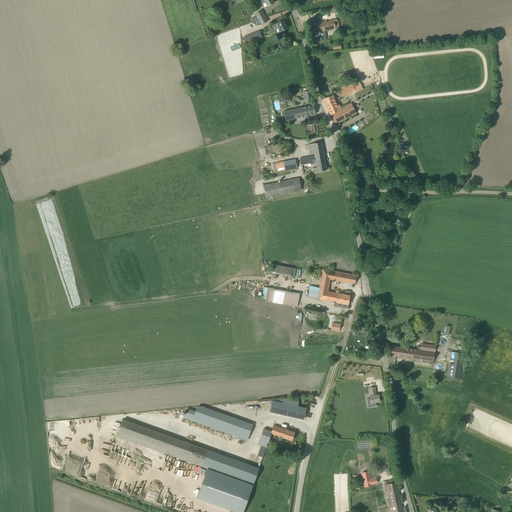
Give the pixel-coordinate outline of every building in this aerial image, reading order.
[(259,20),(266,18),(261,10),(254,14),(255,16),(251,18),(253,22),(259,20)] [(337,19),(333,20),(319,22),(318,17),(309,19),(314,42),(321,41),(321,40),(326,39),(324,31),(335,28),(335,27),(339,26),(337,19)] [(278,27),(280,31),(282,36),(286,34),(284,30),(287,29),(283,21),(277,24),(272,26),(273,29),(278,27)] [(245,45),(262,38),(259,30),(242,37),(245,45)] [(340,80),(350,78),(348,72),(339,74),(340,80)] [(356,92),(363,89),(360,82),(353,86),(351,82),(340,88),(345,96),(355,91),(356,92)] [(311,98),(309,90),(302,92),(304,100),(311,98)] [(335,124),(346,119),(356,113),(351,103),(340,109),(339,105),(337,106),(332,95),(324,99),(330,115),(335,124)] [(314,105),(312,105),(284,111),(286,120),(316,114),(314,105)] [(314,172),(326,170),(321,142),(309,144),(310,154),(314,154),(315,156),(300,159),(301,165),(316,162),(317,167),(313,168),(314,172)] [(295,159),(283,162),(276,163),(273,164),(274,171),(285,169),(285,170),(297,168),(295,159)] [(301,190),(299,177),(264,185),(266,198),(301,190)] [(271,272),(279,274),(280,265),(272,264),(271,272)] [(296,269),(296,270),(295,275),(303,276),(304,271),(303,270),(303,267),(298,266),(297,270),(296,269)] [(322,269),(320,283),(319,288),(310,286),(308,297),(336,302),(348,305),(348,304),(350,292),(351,292),(351,291),(350,291),(347,291),(345,290),(344,294),(338,293),(339,291),(336,290),(336,293),(327,291),(330,279),(349,283),(349,286),(351,287),(352,287),(351,287),(352,283),(355,284),(356,275),(322,269)] [(267,287),(267,288),(264,287),(261,298),(265,299),(265,301),(297,307),(299,293),(267,287)] [(338,331),(339,323),(330,322),(329,330),(338,331)] [(391,355),(395,356),(433,362),(435,345),(421,343),(420,351),(392,346),(391,355)] [(451,351),(447,376),(461,379),(465,354),(451,351)] [(370,396),(371,398),(367,399),(367,403),(371,402),(371,403),(379,402),(378,395),(376,395),(375,387),(370,388),(371,396),(370,396)] [(280,414),(295,417),(304,419),(306,408),(272,401),(269,411),(280,414)] [(185,407),(181,418),(247,439),(252,423),(195,405),(193,410),(185,407)] [(242,511),(253,485),(259,469),(123,420),(117,436),(190,462),(207,468),(200,488),(196,498),(236,511),(242,511)] [(273,426),(271,432),(271,433),(292,440),(294,432),(273,426)] [(271,433),(271,432),(263,429),(258,444),(266,447),(271,433)] [(372,472),(365,474),(367,484),(372,483),(373,486),(374,485),(381,484),(379,479),(373,480),(372,472)] [(388,498),(387,499),(387,502),(399,499),(396,483),(384,485),(385,491),(387,491),(388,498)] [(402,511),(399,499),(387,502),(389,507),(392,506),(392,511),(402,511)]
